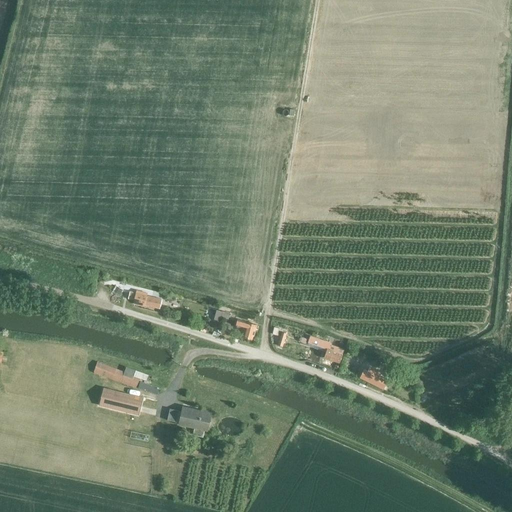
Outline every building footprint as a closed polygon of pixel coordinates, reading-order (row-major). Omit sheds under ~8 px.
[(110,291),(110,292),(120,299),(121,297),(119,297),(123,291),(115,286),(111,292),(110,291)] [(161,300),(153,298),(129,292),(128,299),(134,300),(133,303),(159,310),(161,300)] [(215,311),(212,322),(218,323),(220,318),(227,320),(229,314),(221,313),(215,311)] [(253,341),(257,326),(237,320),(236,326),(240,327),(238,337),(253,341)] [(280,333),(277,344),(277,346),(280,347),(281,348),(285,334),(280,333)] [(330,345),(331,343),(310,336),(308,343),(326,349),(323,358),(329,361),(330,360),(339,363),(344,349),(330,345)] [(144,381),(147,375),(126,367),(123,373),(96,363),(93,373),(135,389),(139,379),(144,381)] [(383,388),(386,381),(380,378),(381,374),(369,368),(367,372),(364,370),(361,378),(383,388)] [(143,398),(103,388),(98,406),(138,416),(143,398)] [(207,429),(211,414),(182,407),(181,412),(179,423),(178,425),(194,428),(193,435),(202,437),(204,430),(207,431),(207,429)] [(169,409),(167,421),(176,423),(179,423),(181,412),(178,411),(169,409)] [(131,432),(130,438),(147,442),(149,436),(131,432)]
